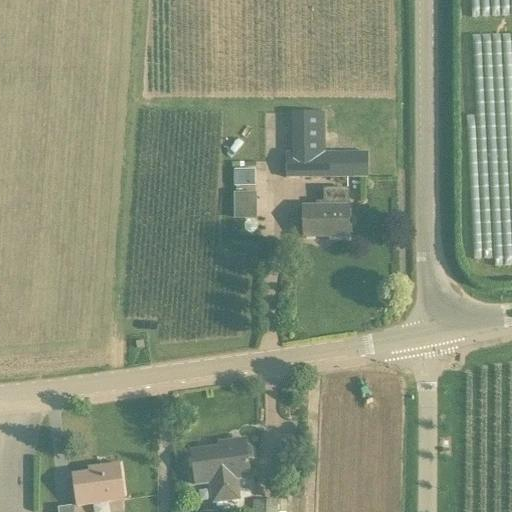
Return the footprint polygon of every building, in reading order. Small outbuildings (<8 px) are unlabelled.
[(366,154),(349,154),(324,154),(323,114),(292,115),(292,155),(286,155),(286,179),(366,179),(366,154)] [(249,168),(249,145),(238,145),(238,187),(266,187),(266,168),(249,168)] [(348,190),(322,190),(322,203),(315,203),(315,208),(302,208),(302,239),(348,239),(348,190)] [(249,447),(248,446),(245,446),(244,440),(227,442),(228,447),(190,453),(195,487),(209,484),(212,505),(239,501),(236,481),(250,479),(247,461),(250,460),(251,459),(251,458),(252,457),(252,456),(252,455),(252,454),(252,453),(252,452),(252,451),(251,451),(251,450),(251,449),(250,449),(250,448),(249,447)] [(72,475),(75,507),(122,502),(118,466),(99,468),(99,472),(72,475)] [(286,511),(287,495),(275,495),(276,501),(252,501),(252,511),(286,511)]
